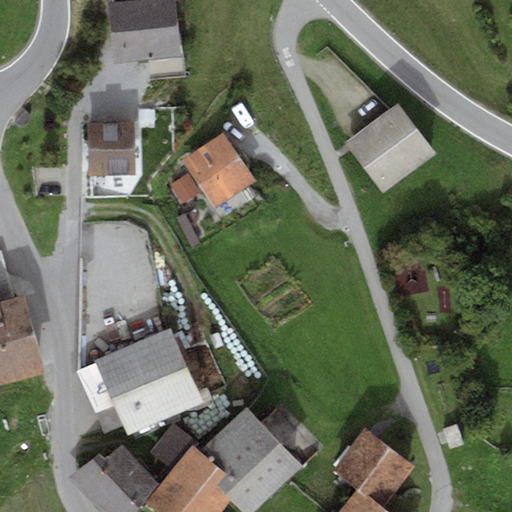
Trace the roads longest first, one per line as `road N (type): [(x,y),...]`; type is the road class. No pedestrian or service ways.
road 1 (residential): [(440,511),(432,447),(285,48),(301,0)]
road 2 (tertiary): [(0,189),(58,353),(63,481),(77,511)]
road 3 (tertiary): [(511,139),(427,88),(331,0)]
